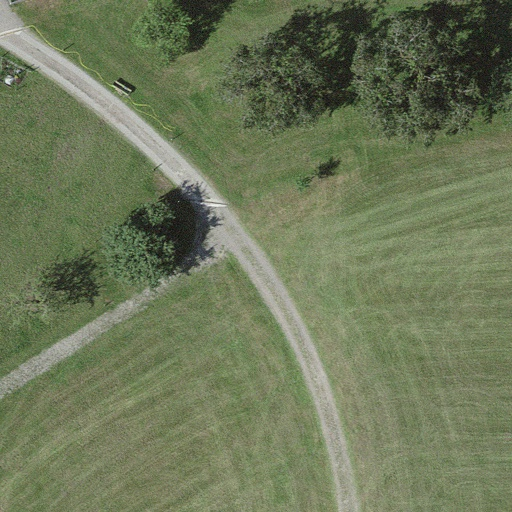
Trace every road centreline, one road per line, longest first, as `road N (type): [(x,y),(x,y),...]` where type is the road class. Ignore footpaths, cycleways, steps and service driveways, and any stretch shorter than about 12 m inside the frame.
road 1 (track): [(353,511),(348,448),(305,329),(255,258),(0,15)]
road 2 (track): [(218,222),(120,317),(0,389)]
